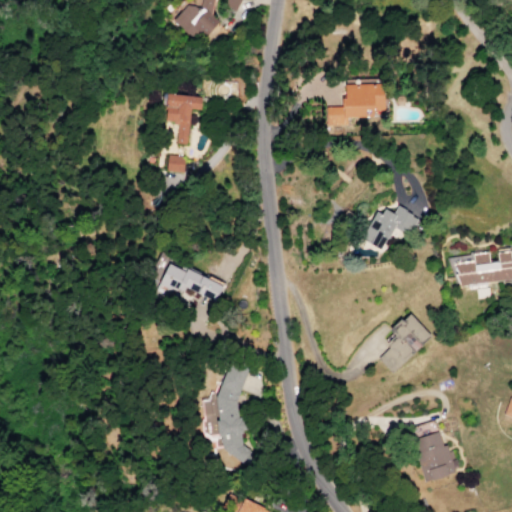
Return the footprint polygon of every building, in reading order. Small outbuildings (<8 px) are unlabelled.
[(212,0),(183,0),(178,30),(193,33),(193,34),(210,37),(213,19),(209,18),(212,0)] [(224,0),(222,5),(234,11),(239,0),(224,0)] [(383,83),(343,84),(344,95),(341,95),(341,107),(325,108),(325,132),(345,132),(345,116),(373,116),(372,109),(383,109),(383,83)] [(198,110),(200,97),(169,94),(164,144),(184,147),(188,109),(198,110)] [(164,170),(181,172),(182,156),(165,155),(164,170)] [(407,234),(415,215),(394,207),(391,215),(375,208),(362,242),(381,249),(390,227),(407,234)] [(511,278),(511,262),(511,251),(497,252),(498,261),(489,262),(488,252),(469,254),(470,261),(455,263),(457,285),(511,278)] [(180,287),(215,301),(222,284),(185,269),(185,270),(168,263),(159,284),(178,291),(180,287)] [(375,357),(391,373),(430,336),(408,313),(390,330),(397,337),(375,357)] [(245,369),(231,365),(225,365),(214,400),(218,453),(246,463),(250,451),(239,447),(238,439),(243,424),(243,420),(235,418),(234,405),(245,369)] [(502,415),(511,417),(511,399),(507,398),(502,415)] [(446,444),(440,445),(438,433),(413,437),(421,480),(452,475),(446,444)] [(270,511),(241,499),(235,511),(270,511)]
